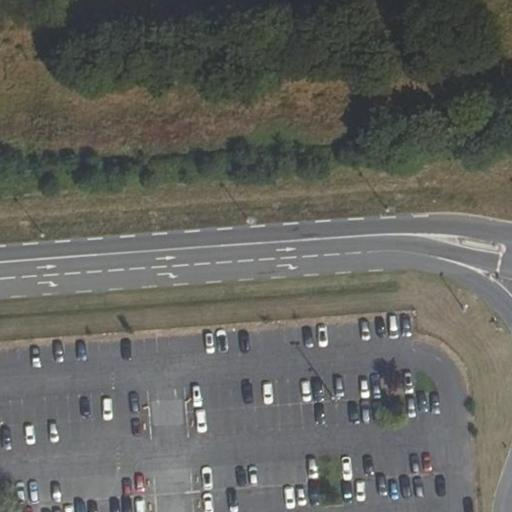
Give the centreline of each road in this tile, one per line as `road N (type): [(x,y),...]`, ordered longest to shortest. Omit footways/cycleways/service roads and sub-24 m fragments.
road 1 (tertiary): [(511,233),(415,226),(148,262)]
road 2 (tertiary): [(148,262),(417,253)]
road 3 (tertiary): [(0,274),(148,262)]
